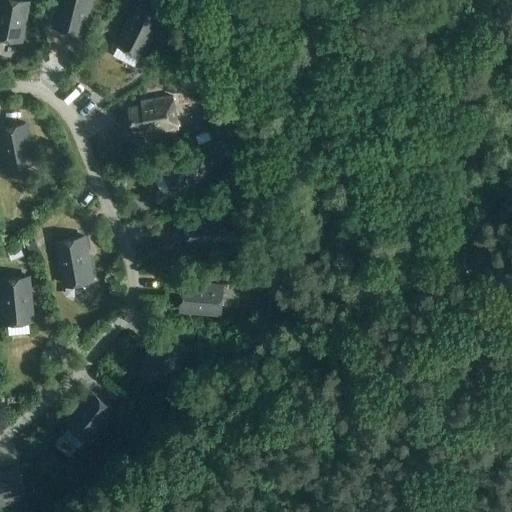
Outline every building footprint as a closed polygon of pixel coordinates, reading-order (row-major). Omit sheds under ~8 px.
[(0,38),(22,42),(29,3),(14,0),(1,0),(0,6),(0,38)] [(83,35),(91,0),(62,0),(56,28),(83,35)] [(143,58),(162,18),(137,6),(118,45),(143,58)] [(177,66),(189,58),(184,50),(172,58),(177,66)] [(138,61),(123,65),(127,80),(142,76),(138,61)] [(173,84),(187,81),(185,72),(171,75),(173,84)] [(148,134),(178,129),(173,98),(155,101),(156,105),(130,109),(134,132),(148,130),(148,134)] [(0,136),(6,169),(34,164),(26,124),(0,129),(0,136)] [(173,191),(210,175),(199,149),(162,165),(173,191)] [(191,248),(230,240),(224,212),(185,221),(191,248)] [(95,281),(87,235),(54,241),(62,286),(95,281)] [(26,245),(32,256),(39,252),(34,241),(26,245)] [(220,256),(222,262),(232,260),(231,253),(220,256)] [(206,277),(207,268),(193,267),(193,276),(206,277)] [(36,321),(31,275),(0,277),(0,298),(3,324),(36,321)] [(221,315),(223,287),(184,284),(181,312),(221,315)] [(164,382),(190,352),(169,333),(143,363),(164,382)] [(90,442),(115,411),(93,393),(68,425),(90,442)] [(137,424),(126,432),(132,440),(143,431),(137,424)] [(0,505),(27,496),(18,469),(0,475),(0,505)]
